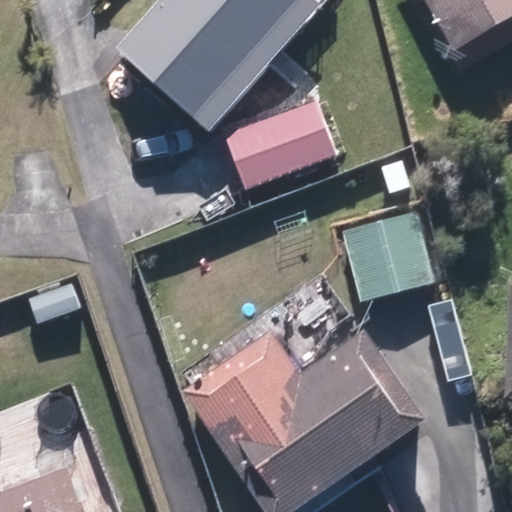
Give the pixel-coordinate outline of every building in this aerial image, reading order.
[(227,117),(329,0),(169,0),(137,38),(227,117)] [(511,0),(430,0),(464,56),(511,27),(511,0)] [(337,102),(250,136),(269,184),(356,149),(337,102)] [(434,214),(366,224),(376,288),(444,278),(434,214)] [(288,323),(204,378),(294,511),(338,511),(409,465),(398,449),(452,413),(392,324),(321,371),(288,323)] [(0,511),(110,511),(98,482),(23,511),(0,455),(0,511)]
